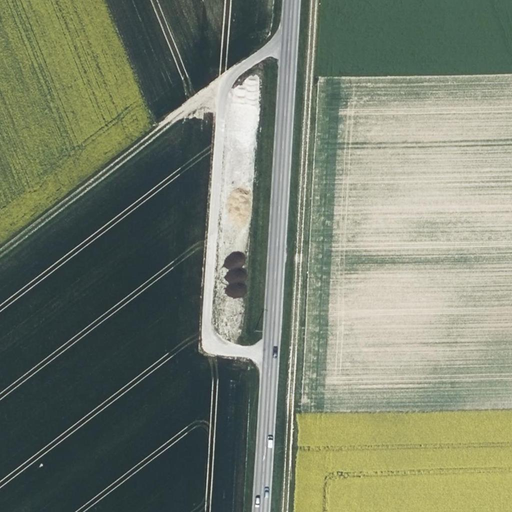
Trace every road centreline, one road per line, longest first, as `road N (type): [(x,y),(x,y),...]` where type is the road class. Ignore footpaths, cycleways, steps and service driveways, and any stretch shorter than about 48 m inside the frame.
road 1 (track): [(285,511),(315,0)]
road 2 (primary): [(260,511),(290,0)]
road 3 (track): [(0,247),(246,58),(287,43)]
